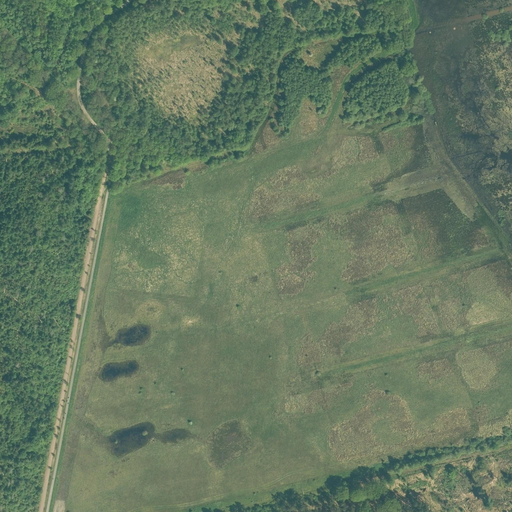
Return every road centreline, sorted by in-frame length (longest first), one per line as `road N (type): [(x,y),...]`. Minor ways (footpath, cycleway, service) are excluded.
road 1 (track): [(41,511),(107,138)]
road 2 (unclassified): [(107,138),(80,103),(82,55),(92,28),(131,0)]
